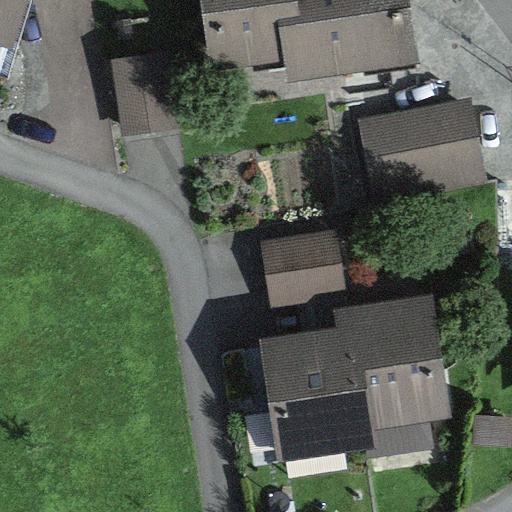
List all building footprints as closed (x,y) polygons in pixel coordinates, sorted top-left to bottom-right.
[(0,0),(0,49),(16,54),(31,0),(0,0)] [(199,0),(210,74),(279,64),(284,88),(418,72),(408,0),(199,0)] [(169,55),(112,62),(125,140),(180,133),(169,55)] [(472,99),(357,118),(373,201),(489,182),(472,99)] [(331,215),(258,228),(272,310),(331,302),(330,297),(346,292),(331,215)] [(342,320),(344,339),(350,382),(363,381),(369,420),(440,410),(426,309),(342,320)] [(372,443),(369,420),(363,381),(350,382),(344,339),(271,349),(286,455),(372,443)] [(511,419),(473,416),(473,448),(510,451),(511,419)]
